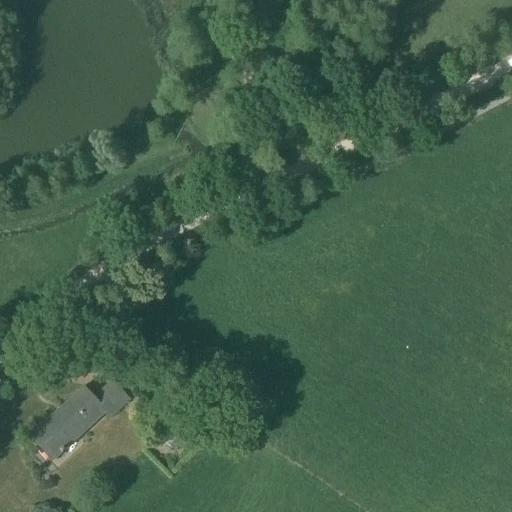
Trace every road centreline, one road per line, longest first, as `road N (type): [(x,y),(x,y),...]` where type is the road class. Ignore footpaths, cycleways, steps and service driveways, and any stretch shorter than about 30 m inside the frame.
road 1 (unclassified): [(0,356),(82,284),(248,194)]
road 2 (track): [(511,61),(248,194)]
